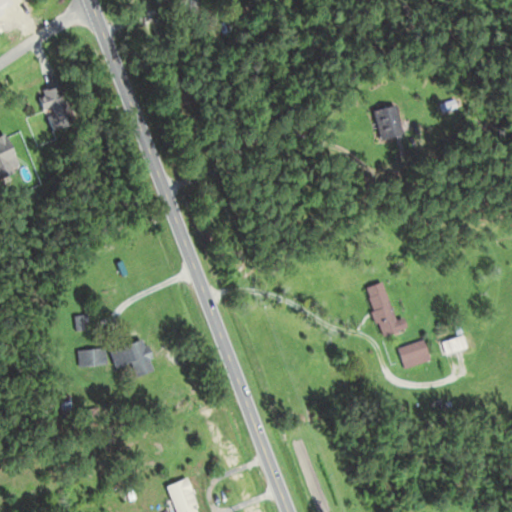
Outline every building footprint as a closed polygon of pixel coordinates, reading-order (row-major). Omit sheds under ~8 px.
[(56,132),(81,123),(68,84),(43,92),(56,132)] [(446,102),(447,110),(462,108),(461,100),(446,102)] [(377,110),(384,140),(408,134),(402,105),(377,110)] [(0,142),(0,156),(0,157),(3,175),(25,171),(18,132),(0,135),(0,140),(0,142)] [(372,286),(387,336),(405,331),(390,281),(372,286)] [(473,347),(469,334),(445,342),(449,354),(473,347)] [(115,349),(121,366),(136,361),(141,376),(159,370),(150,338),(115,349)] [(409,369),(437,359),(430,338),(402,348),(409,369)] [(110,363),(109,346),(81,349),(82,366),(110,363)] [(180,511),(206,511),(192,477),(170,486),(180,511)]
